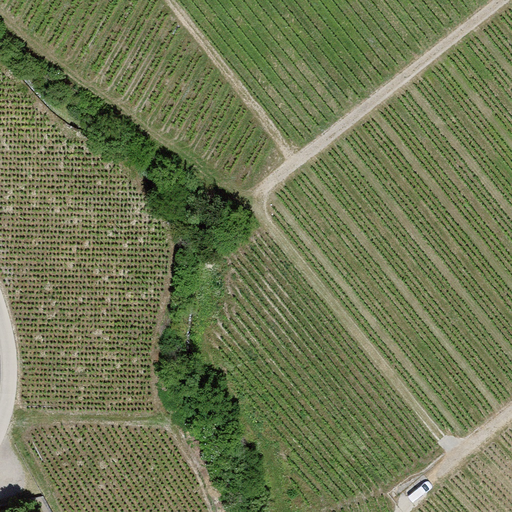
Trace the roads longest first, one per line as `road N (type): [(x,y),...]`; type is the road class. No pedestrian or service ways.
road 1 (track): [(458,456),(264,211),(261,195),(294,162),(168,0)]
road 2 (track): [(294,162),(503,0)]
road 3 (track): [(402,504),(511,412)]
